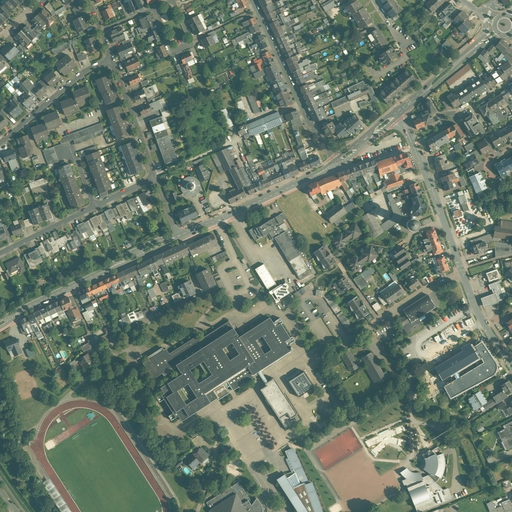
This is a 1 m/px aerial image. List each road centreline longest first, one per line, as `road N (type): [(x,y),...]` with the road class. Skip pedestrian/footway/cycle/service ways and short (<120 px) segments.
road 1 (tertiary): [(176,238),(0,320)]
road 2 (residential): [(250,0),(306,118),(337,162)]
road 3 (tertiary): [(337,162),(176,238)]
road 4 (tertiary): [(463,275),(395,114)]
road 5 (residential): [(0,253),(153,176)]
road 6 (residential): [(112,60),(87,69),(0,143)]
road 7 (residential): [(112,60),(153,176)]
